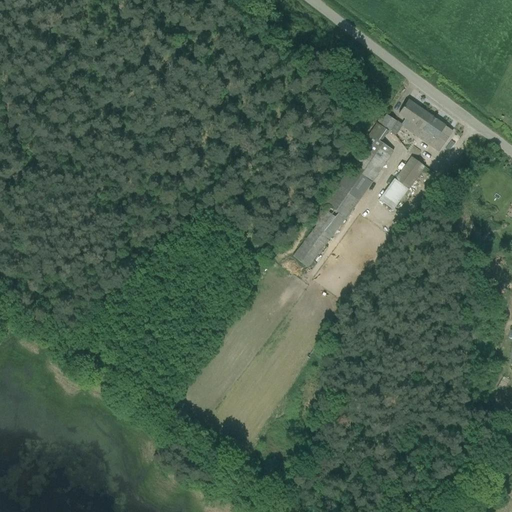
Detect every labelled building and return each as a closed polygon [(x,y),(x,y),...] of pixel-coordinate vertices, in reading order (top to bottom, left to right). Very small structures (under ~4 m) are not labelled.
[(408,101),(399,115),(405,119),(401,125),(437,151),(451,131),(408,101)] [(386,114),(385,115),(379,125),(389,132),(390,133),(397,122),(386,114)] [(393,151),(381,142),(368,134),(361,145),(364,147),(342,177),(364,194),(393,151)] [(395,178),(409,189),(425,167),(411,157),(395,178)] [(346,219),(364,194),(342,177),(324,203),(325,204),(311,222),(316,226),(292,256),(307,268),(346,219)] [(483,344),(482,353),(491,355),(493,345),(483,344)]
